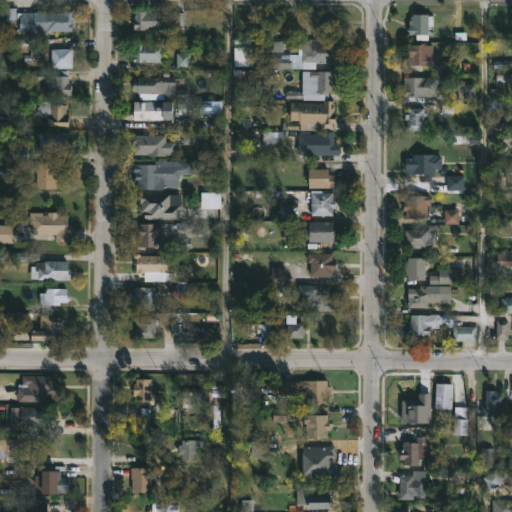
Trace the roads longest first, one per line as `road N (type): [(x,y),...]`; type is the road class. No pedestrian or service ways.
road 1 (residential): [(511,361),(368,366),(0,357)]
road 2 (residential): [(94,511),(103,0)]
road 3 (residential): [(367,511),(372,0)]
